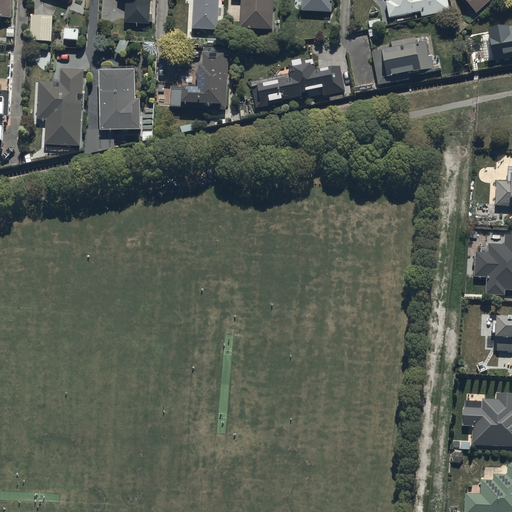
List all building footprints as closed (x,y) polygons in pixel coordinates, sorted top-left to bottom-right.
[(0,0),(0,17),(11,18),(11,0),(0,0)] [(113,0),(112,24),(149,26),(150,0),(113,0)] [(192,0),(192,30),(216,33),(217,0),(192,0)] [(272,0),(232,0),(231,28),(271,30),(272,0)] [(333,0),(301,0),(301,12),(332,14),(333,0)] [(389,0),(390,3),(387,4),(390,19),(422,13),(423,18),(451,12),(448,0),(389,0)] [(463,0),(477,14),(491,0),(463,0)] [(52,17),(31,16),(30,43),(51,44),(52,17)] [(381,20),(369,22),(370,30),(368,30),(370,38),(377,37),(376,28),(382,27),(381,20)] [(511,26),(489,31),(495,63),(511,59),(511,26)] [(64,29),(63,41),(78,42),(80,30),(64,29)] [(370,50),(378,84),(436,72),(428,37),(370,50)] [(171,84),(169,108),(226,113),(231,55),(201,52),(198,86),(171,84)] [(251,85),(257,111),(345,93),(340,69),(318,74),(315,60),(288,65),(291,77),(251,85)] [(44,147),(80,149),(84,71),(59,69),(59,83),(39,82),(37,120),(46,121),(44,147)] [(100,73),(102,134),(138,133),(136,72),(100,73)] [(494,221),(511,222),(511,166),(511,181),(497,180),(494,221)] [(475,292),(511,293),(511,236),(477,235),(475,292)] [(511,318),(498,318),(495,352),(511,352),(511,318)] [(511,394),(496,394),(496,401),(483,400),(483,403),(465,403),(464,427),(472,427),(471,446),(511,447),(511,394)] [(511,511),(511,463),(507,469),(507,475),(492,475),(492,482),(480,481),(479,496),(465,495),(464,511),(511,511)]
